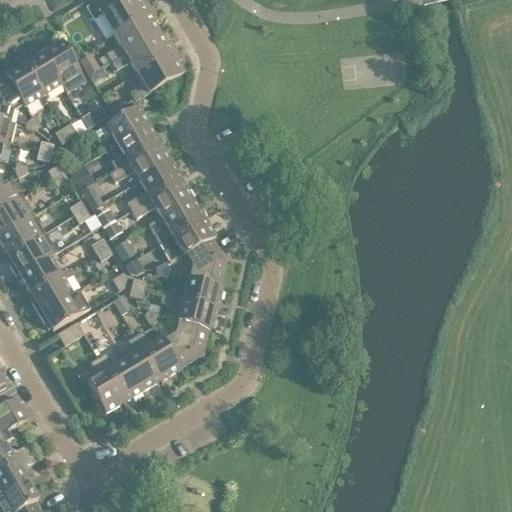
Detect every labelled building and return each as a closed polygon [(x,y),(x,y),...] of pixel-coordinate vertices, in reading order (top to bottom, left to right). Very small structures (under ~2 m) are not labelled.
[(104,41),(112,36),(151,13),(146,4),(142,6),(138,0),(127,0),(121,3),(119,0),(99,0),(85,9),(104,41)] [(112,36),(119,48),(105,56),(110,64),(159,35),(153,24),(156,22),(151,13),(112,36)] [(129,64),(136,75),(174,52),(169,43),(165,46),(159,35),(110,64),(115,72),(129,64)] [(84,84),(61,44),(42,56),(60,87),(61,87),(66,95),(84,84)] [(129,95),(134,104),(183,75),(176,63),(180,61),(174,52),(136,75),(142,87),(129,95)] [(94,55),(81,60),(86,75),(99,70),(94,55)] [(42,98),(60,87),(42,56),(23,67),(42,98)] [(23,67),(5,77),(5,78),(19,101),(18,102),(21,107),(23,109),(36,101),(40,108),(46,104),(42,98),(23,67)] [(5,77),(3,74),(0,76),(0,120),(4,121),(7,108),(15,110),(21,107),(18,102),(19,101),(5,78),(5,77)] [(113,121),(126,113),(121,104),(108,113),(113,121)] [(99,108),(80,119),(87,130),(105,119),(99,108)] [(147,127),(136,108),(92,134),(97,143),(110,135),(116,146),(147,127)] [(34,133),(38,127),(33,118),(30,120),(25,126),(24,130),(34,133)] [(0,142),(2,143),(2,144),(9,146),(14,125),(7,124),(7,122),(4,121),(0,120),(0,142)] [(62,130),(68,142),(76,137),(69,126),(62,130)] [(110,164),(114,172),(158,146),(147,127),(116,146),(123,156),(110,164)] [(62,130),(53,135),(60,146),(68,142),(62,130)] [(2,144),(2,143),(0,142),(0,151),(0,150),(7,152),(9,146),(2,144)] [(50,156),(52,147),(39,144),(37,152),(50,156)] [(169,164),(158,146),(114,172),(108,176),(114,185),(133,173),(138,183),(169,164)] [(62,163),(76,155),(71,147),(57,155),(62,163)] [(47,165),(50,156),(37,152),(35,161),(47,165)] [(137,209),(180,183),(169,164),(138,183),(145,194),(126,205),(130,213),(137,209)] [(17,180),(26,175),(25,168),(15,165),(14,169),(15,177),(17,180)] [(54,179),(62,174),(57,166),(49,171),(54,179)] [(69,174),(80,193),(90,187),(79,168),(69,174)] [(59,187),(66,182),(62,174),(54,179),(59,187)] [(0,211),(16,202),(15,202),(21,198),(18,193),(12,197),(4,183),(0,185),(0,211)] [(154,209),(161,220),(192,202),(180,183),(137,209),(130,213),(135,221),(154,209)] [(0,236),(27,221),(33,218),(21,198),(15,202),(16,202),(0,211),(0,236)] [(203,220),(192,202),(161,220),(148,228),(154,238),(159,246),(203,220)] [(73,218),(84,211),(79,204),(68,210),(73,218)] [(84,211),(73,218),(77,226),(88,219),(84,211)] [(96,219),(102,228),(110,223),(104,213),(96,218),(96,219)] [(33,218),(27,221),(0,236),(0,246),(7,257),(5,259),(7,258),(38,239),(44,236),(33,218)] [(214,239),(203,220),(159,246),(170,265),(184,257),(184,256),(210,240),(211,241),(214,239)] [(103,230),(109,240),(117,235),(111,225),(103,230)] [(18,276),(49,258),(56,254),(45,235),(44,236),(38,239),(7,258),(5,259),(7,258),(12,266),(8,268),(14,278),(18,276)] [(184,256),(184,257),(190,268),(187,281),(218,289),(218,288),(224,263),(211,241),(210,240),(184,256)] [(94,256),(106,249),(101,241),(90,248),(94,256)] [(113,249),(122,263),(133,257),(124,242),(113,249)] [(99,264),(110,257),(106,249),(94,256),(99,264)] [(27,296),(29,295),(60,276),(49,258),(18,276),(29,295),(27,296)] [(124,266),(130,276),(134,277),(142,272),(135,260),(124,266)] [(166,279),(167,276),(166,268),(164,264),(155,270),(156,277),(166,279)] [(72,277),(68,271),(60,276),(29,295),(27,296),(27,297),(29,295),(34,303),(30,305),(37,316),(40,313),(71,295),(63,282),(72,277)] [(117,293),(123,290),(125,281),(122,275),(110,282),(117,293)] [(142,292),(145,283),(132,280),(130,289),(142,292)] [(218,289),(187,281),(186,280),(181,302),(216,311),(221,289),(218,288),(218,289)] [(140,301),(142,292),(130,289),(128,298),(140,301)] [(77,291),(71,295),(40,313),(37,316),(43,326),(47,324),(52,333),(82,314),(89,310),(77,291)] [(121,317),(130,311),(122,297),(112,303),(121,317)] [(176,323),(177,324),(177,323),(207,331),(211,332),(216,311),(181,302),(161,297),(159,304),(167,306),(173,311),(178,312),(176,323)] [(148,327),(152,325),(156,318),(157,315),(147,312),(143,318),(148,327)] [(177,323),(177,324),(173,336),(162,343),(178,370),(200,356),(207,331),(177,323)] [(63,348),(82,336),(76,325),(57,337),(63,348)] [(142,333),(134,338),(160,382),(179,371),(178,370),(162,343),(161,340),(149,346),(142,333)] [(123,362),(141,393),(160,382),(134,338),(126,343),(134,356),(123,362)] [(104,356),(97,360),(123,404),(141,393),(123,362),(112,369),(104,356)] [(97,378),(85,385),(104,416),(123,404),(97,360),(89,365),(97,378)] [(0,422),(20,410),(14,399),(0,407),(0,422)] [(0,447),(3,445),(4,446),(9,442),(5,435),(6,432),(8,432),(27,421),(20,410),(0,422),(0,447)] [(0,472),(27,456),(22,448),(13,454),(13,456),(9,455),(4,446),(3,445),(0,447),(0,472)] [(0,497),(26,482),(20,473),(21,469),(23,470),(32,464),(27,456),(0,472),(0,497)] [(0,511),(39,511),(34,503),(37,501),(26,482),(0,497),(0,511)]
